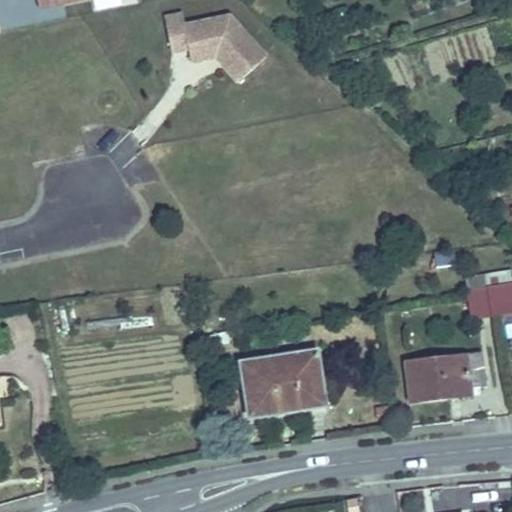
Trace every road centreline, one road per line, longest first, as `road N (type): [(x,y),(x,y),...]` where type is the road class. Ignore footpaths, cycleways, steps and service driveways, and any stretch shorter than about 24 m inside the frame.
road 1 (tertiary): [(345,462),(165,488)]
road 2 (tertiary): [(345,462),(511,447)]
road 3 (tertiary): [(197,511),(345,462)]
